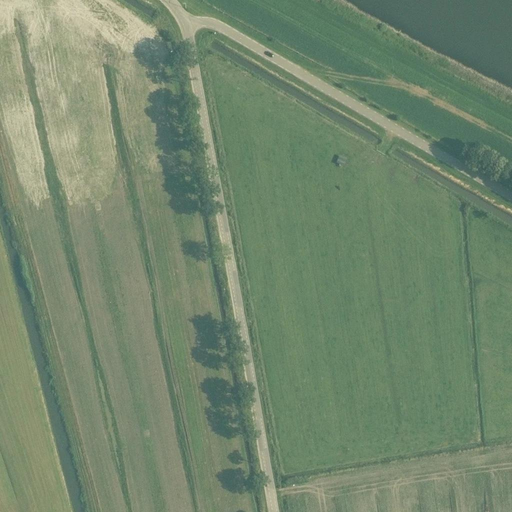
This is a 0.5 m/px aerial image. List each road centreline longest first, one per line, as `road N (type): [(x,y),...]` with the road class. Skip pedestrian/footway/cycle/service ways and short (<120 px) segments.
road 1 (unclassified): [(276,511),(189,26)]
road 2 (unclassified): [(511,198),(216,25),(189,26)]
